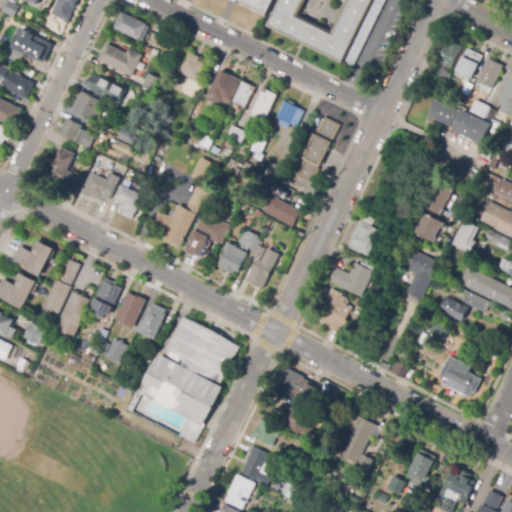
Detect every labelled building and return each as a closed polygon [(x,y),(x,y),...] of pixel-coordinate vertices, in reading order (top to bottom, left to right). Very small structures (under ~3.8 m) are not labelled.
[(69,22),(53,15),(59,0),(78,0),(77,3),(78,3),(76,9),(74,8),(72,15),(69,22)] [(272,0),(266,14),(238,0),(272,0)] [(275,0),(382,0),(354,57),(268,15),(275,0)] [(14,17),(3,12),(8,1),(20,7),(14,17)] [(140,40),(116,28),(123,13),(148,24),(140,40)] [(26,23),(19,19),(21,14),(28,18),(26,23)] [(20,64),(8,58),(14,47),(20,50),(23,43),(21,42),(23,39),(25,40),(28,33),(38,38),(36,42),(51,50),(44,63),(25,53),(20,64)] [(448,83),(437,78),(443,66),(438,64),(447,44),(451,46),(453,41),(463,46),(451,74),(452,74),(448,83)] [(132,77),(99,60),(106,47),(110,49),(111,46),(127,54),(130,49),(143,56),(132,77)] [(473,79),(465,76),(464,79),(457,76),(459,71),(458,71),(468,48),(483,55),(473,79)] [(200,82),(180,73),(190,53),(200,57),(198,61),(205,64),(202,72),(205,73),(200,82)] [(495,92),(488,89),(482,90),(480,87),(475,84),(478,77),(479,78),(489,59),(505,66),(498,81),(500,82),(495,92)] [(24,98),(6,89),(5,87),(1,84),(2,82),(0,81),(0,71),(3,65),(12,69),(11,70),(21,76),(22,78),(35,84),(28,98),(24,98)] [(219,105),(210,101),(212,96),(210,95),(221,71),(241,80),(239,83),(240,83),(231,101),(229,105),(221,101),(219,105)] [(511,117),(500,111),(503,106),(500,104),(503,99),(500,98),(511,72),(511,117)] [(153,91),(143,86),(149,73),(159,78),(153,91)] [(95,75),(127,90),(120,105),(87,89),(88,87),(85,85),(88,79),(92,80),(95,75)] [(469,95),(463,92),(468,81),(474,84),(469,95)] [(245,108),(234,102),(244,82),(252,86),(250,89),(254,91),(252,95),(245,108)] [(142,89),(149,92),(146,99),(139,95),(142,89)] [(265,122),(251,115),(263,92),(267,93),(268,90),(278,96),(265,122)] [(94,120),(73,110),(82,92),(103,102),(100,107),(104,108),(100,118),(96,116),(94,120)] [(14,128),(0,121),(0,98),(23,110),(14,128)] [(453,128),(428,116),(436,100),(461,112),(453,128)] [(289,129),(279,124),(281,120),(278,118),(286,101),(290,103),(290,102),(295,104),(294,106),(305,111),(297,127),(291,124),(289,129)] [(493,122),(479,115),(484,105),(497,111),(493,122)] [(482,145),(453,130),(463,110),(492,125),(482,145)] [(90,149),(84,146),(61,133),(68,118),(83,126),(81,129),(96,136),(90,149)] [(311,183),(297,176),(326,119),(340,125),(311,183)] [(0,151),(0,125),(14,132),(9,141),(6,140),(0,151)] [(242,143),(228,136),(233,126),(247,133),(242,143)] [(509,147),(501,143),(510,126),(511,127),(511,143),(511,145),(510,144),(509,147)] [(138,147),(119,138),(124,127),(135,132),(133,135),(142,140),(138,147)] [(208,148),(200,144),(205,135),(213,140),(208,148)] [(261,161),(255,158),(257,153),(252,151),(258,138),(259,139),(260,135),(267,138),(266,142),(267,142),(262,154),(264,155),(261,161)] [(132,157),(113,148),(116,140),(136,149),(132,157)] [(61,182),(49,177),(52,169),(50,168),(54,159),(56,160),(60,150),(64,151),(65,149),(75,154),(74,156),(75,157),(67,176),(64,175),(61,182)] [(202,181),(192,176),(202,158),(211,163),(202,181)] [(460,183),(437,171),(444,158),(467,169),(460,183)] [(274,179),(265,176),(271,163),(279,167),(274,179)] [(78,192),(67,186),(74,171),(85,177),(78,192)] [(102,202),(91,197),(90,199),(82,195),(92,173),(107,180),(110,173),(120,178),(110,200),(104,197),(102,202)] [(441,216),(424,207),(438,180),(443,183),(444,180),(456,187),(441,216)] [(511,200),(497,194),(503,180),(511,184),(511,200)] [(180,249),(164,241),(170,229),(156,222),(161,212),(173,218),(179,206),(186,209),(199,184),(213,192),(203,210),(200,209),(180,249)] [(132,219),(122,214),(124,209),(120,207),(123,202),(115,198),(122,185),(144,196),(132,219)] [(295,228),(263,210),(268,200),(273,202),(275,197),(305,213),(299,223),(298,223),(295,228)] [(511,236),(481,220),(491,201),(511,212),(511,236)] [(220,245),(195,232),(204,213),(230,226),(220,245)] [(434,242),(416,233),(419,228),(415,226),(419,219),(423,221),(426,213),(444,222),(434,242)] [(369,257),(353,250),(356,244),(351,242),(356,228),(358,229),(361,221),(363,222),(366,216),(375,220),(372,226),(374,227),(372,232),(379,235),(369,257)] [(467,222),(483,229),(476,242),(478,244),(473,254),(455,245),(467,222)] [(255,251),(239,242),(245,231),(247,233),(248,231),(259,236),(257,238),(261,240),(255,251)] [(511,244),(509,250),(487,238),(491,231),(511,241),(511,244)] [(200,257),(186,250),(193,236),(207,242),(200,257)] [(40,276),(13,262),(21,247),(33,253),(37,247),(35,246),(38,241),(54,249),(40,276)] [(234,275),(222,268),(223,266),(220,264),(226,252),(223,250),(228,243),(248,254),(238,273),(236,271),(234,275)] [(261,259),(255,256),(259,246),(266,249),(261,259)] [(262,290),(246,282),(258,260),(262,262),(269,249),(280,255),(262,290)] [(416,251),(442,263),(424,302),(408,295),(418,275),(408,270),(416,251)] [(59,316),(44,309),(58,280),(57,280),(67,259),(81,265),(71,287),(72,287),(59,316)] [(511,275),(499,269),(502,262),(506,264),(508,260),(511,262),(511,275)] [(362,298),(331,283),(338,268),(351,274),(356,263),(374,272),(362,298)] [(511,309),(460,284),(461,282),(459,281),(462,274),(466,274),(469,268),(511,288),(511,309)] [(23,309),(0,297),(0,287),(4,279),(16,286),(19,280),(18,279),(21,274),(38,283),(23,309)] [(104,319),(95,314),(97,310),(92,308),(103,283),(104,284),(106,278),(116,283),(115,285),(123,288),(110,316),(106,315),(104,319)] [(341,334),(329,329),(330,327),(317,321),(333,288),(344,294),(343,296),(346,298),(343,303),(353,308),(341,334)] [(485,312),(462,302),(464,298),(459,296),(462,289),(489,301),(485,312)] [(74,338),(56,329),(74,292),(91,301),(74,338)] [(134,328),(116,320),(128,293),(136,296),(136,295),(147,300),(134,328)] [(463,322),(441,311),(448,297),(470,307),(463,322)] [(157,337),(146,332),(144,335),(138,332),(143,321),(145,322),(151,307),(153,308),(154,305),(166,310),(165,314),(166,314),(157,337)] [(187,309),(243,337),(197,438),(132,402),(187,309)] [(12,339),(6,336),(6,337),(0,334),(0,312),(3,314),(3,315),(15,321),(11,327),(17,330),(12,339)] [(444,338),(430,333),(435,322),(448,327),(444,338)] [(425,349),(409,342),(417,324),(425,328),(423,333),(431,336),(425,349)] [(41,341),(32,337),(38,325),(47,330),(41,341)] [(102,343),(96,340),(101,330),(107,332),(102,343)] [(6,360),(0,357),(0,339),(13,346),(6,360)] [(121,364),(106,357),(114,340),(128,346),(121,364)] [(106,354),(101,351),(104,342),(110,345),(106,354)] [(140,376),(133,374),(140,356),(151,361),(146,375),(141,373),(140,376)] [(28,370),(18,366),(21,359),(31,363),(28,370)] [(404,379),(390,371),(396,360),(410,368),(404,379)] [(468,390),(449,380),(447,382),(440,378),(444,370),(446,370),(451,360),(455,362),(456,360),(464,364),(462,368),(470,372),(469,373),(475,376),(468,390)] [(311,403),(302,398),(277,385),(287,367),(306,377),(305,379),(320,387),(311,403)] [(311,441),(290,430),(299,412),(313,419),(308,430),(315,433),(311,441)] [(324,425),(314,421),(318,413),(328,418),(324,425)] [(360,458),(343,449),(359,416),(372,423),(371,426),(383,432),(380,439),(372,435),(360,458)] [(273,447),(253,437),(262,419),(283,429),(278,438),(277,438),(275,441),(276,442),(273,447)] [(268,486),(259,481),(259,480),(241,472),(253,447),(274,457),(270,467),(266,465),(263,472),(273,476),(268,486)] [(289,464),(278,458),(283,449),(294,455),(289,464)] [(302,459),(296,456),(298,450),(304,453),(302,459)] [(425,488),(413,482),(414,481),(408,477),(421,450),(437,458),(428,477),(430,478),(425,488)] [(369,472),(358,467),(364,455),(375,460),(369,472)] [(465,504),(458,501),(457,502),(445,496),(445,498),(440,496),(452,470),(461,474),(463,471),(472,475),(470,479),(478,483),(471,496),(469,495),(465,504)] [(243,510),(226,502),(230,495),(229,495),(238,476),(256,485),(247,503),(246,503),(243,510)] [(386,488),(399,495),(406,482),(393,476),(386,488)] [(406,492),(399,488),(402,481),(409,484),(406,492)] [(357,505),(351,500),(355,495),(361,500),(357,505)] [(511,511),(503,511),(509,500),(511,501),(511,499),(511,511)] [(368,511),(360,509),(363,500),(371,503),(368,511)] [(386,511),(371,511),(376,501),(389,506),(386,511)]
